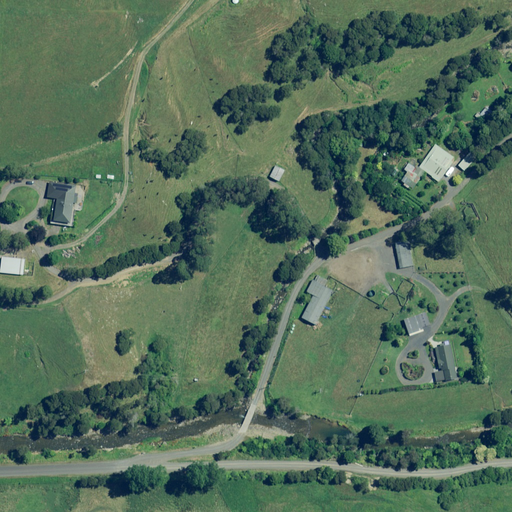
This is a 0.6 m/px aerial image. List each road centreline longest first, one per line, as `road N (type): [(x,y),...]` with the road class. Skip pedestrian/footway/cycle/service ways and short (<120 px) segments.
road 1 (track): [(321,257),(286,195),(254,177),(206,191),(183,245),(159,260),(92,276),(46,258),(46,246),(83,239),(124,205),(132,186),(127,123),(137,74),(190,0)]
road 2 (unclassified): [(133,467),(160,452),(208,449),(238,435),(298,280),(321,257),(428,212),(511,135)]
road 3 (unclassified): [(133,467),(255,461),(393,468),(511,459)]
road 4 (unclassified): [(0,471),(133,467)]
road 5 (track): [(511,301),(446,199)]
